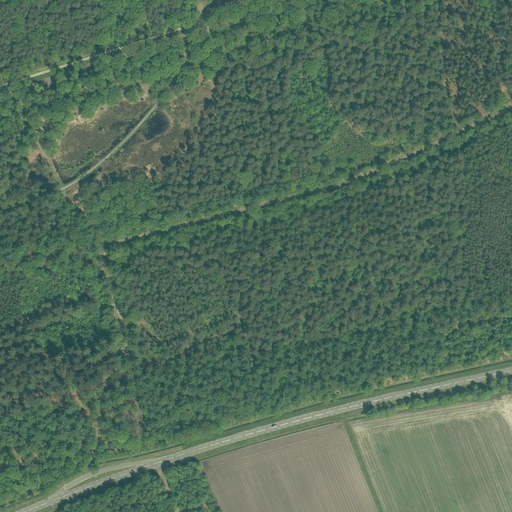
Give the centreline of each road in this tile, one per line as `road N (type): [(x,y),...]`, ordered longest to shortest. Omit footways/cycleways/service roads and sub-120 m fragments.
road 1 (track): [(0,473),(147,447),(105,245),(331,188),(511,108)]
road 2 (primary): [(25,511),(210,446),(511,371)]
road 3 (tertiary): [(0,96),(198,32)]
